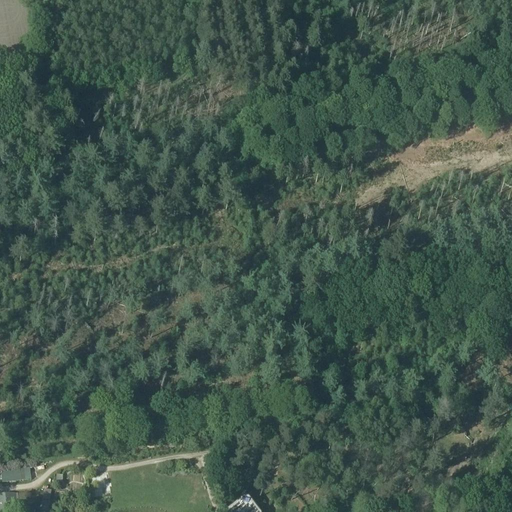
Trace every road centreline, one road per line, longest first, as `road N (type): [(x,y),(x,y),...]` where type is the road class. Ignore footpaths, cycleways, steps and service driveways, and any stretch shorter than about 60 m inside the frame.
road 1 (track): [(511,67),(0,181)]
road 2 (track): [(0,116),(187,79)]
